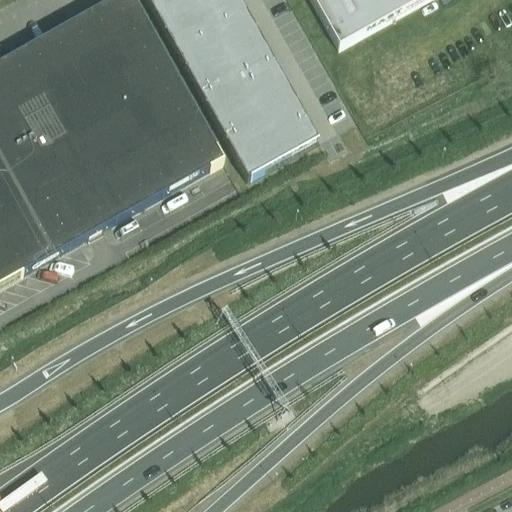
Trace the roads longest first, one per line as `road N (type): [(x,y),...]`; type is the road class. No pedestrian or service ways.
road 1 (trunk): [(511,191),(291,318),(2,511)]
road 2 (trunk): [(511,180),(353,223),(212,283),(107,334),(0,400)]
road 3 (trunk): [(86,511),(324,355),(511,250)]
road 4 (trunk): [(213,511),(511,263)]
